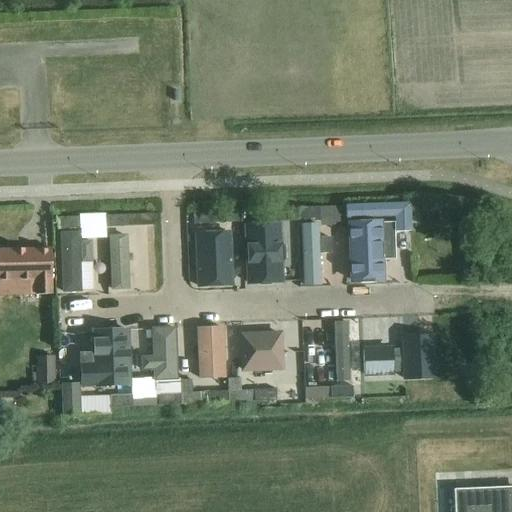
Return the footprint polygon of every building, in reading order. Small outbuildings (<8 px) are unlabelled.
[(410,206),(346,208),(346,222),(395,220),(395,234),(411,234),(410,206)] [(342,207),(319,208),(320,220),(320,226),(342,226),(342,207)] [(300,209),(297,209),(298,221),(310,220),(320,220),(319,208),(309,208),(300,209)] [(261,210),(241,211),(241,223),(263,222),(289,221),(298,221),(297,209),(289,209),(263,210),(261,210)] [(215,213),(215,212),(193,213),(194,225),(241,223),(241,211),(215,213)] [(128,227),(127,215),(105,216),(106,228),(128,227)] [(79,217),(57,218),(58,230),(81,229),(81,237),(106,236),(106,228),(105,216),(79,217)] [(319,282),(319,222),(302,222),(303,282),(319,282)] [(380,222),(348,224),(351,284),(382,283),(380,222)] [(249,286),(282,285),(281,225),(247,226),(249,286)] [(201,286),(233,284),(230,230),(199,231),(201,286)] [(63,290),(82,289),(80,234),(61,235),(63,290)] [(113,289),(131,288),(129,236),(111,237),(113,289)] [(0,296),(35,295),(51,295),(51,263),(51,249),(34,250),(0,250),(0,296)] [(349,323),(335,324),(338,382),(351,381),(349,323)] [(222,329),(197,330),(199,379),(224,378),(222,329)] [(126,330),(93,331),(95,368),(84,368),(85,386),(129,384),(126,330)] [(173,331),(153,332),(154,360),(144,361),(144,369),(155,369),(155,381),(176,380),(173,331)] [(281,331),(240,332),(241,372),(282,371),(281,331)] [(394,348),(365,349),(365,377),(394,376),(394,348)] [(52,356),(34,357),(35,386),(53,386),(52,356)] [(144,379),(132,379),(132,396),(133,408),(180,406),(180,383),(155,384),(156,395),(145,395),(144,379)] [(254,403),(276,402),(276,390),(254,391),(241,391),(241,379),(228,380),(228,392),(228,404),(254,403)] [(228,404),(228,392),(192,393),(192,381),(179,381),(180,383),(180,406),(228,404)] [(78,385),(60,386),(61,415),(79,415),(78,385)] [(352,385),(304,387),(304,401),(353,399),(352,385)] [(133,408),(132,396),(110,397),(110,399),(111,408),(133,408)] [(511,511),(511,487),(453,490),(454,511),(511,511)]
